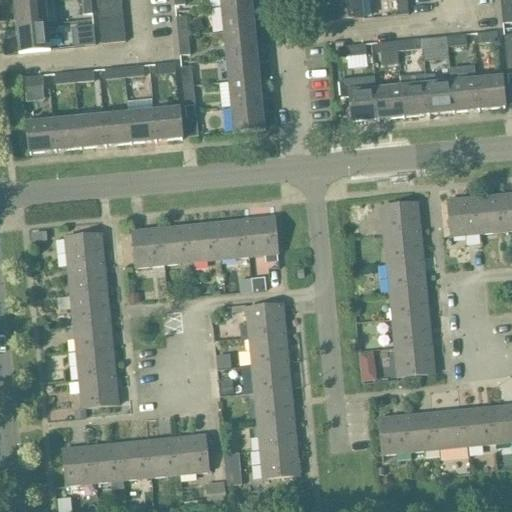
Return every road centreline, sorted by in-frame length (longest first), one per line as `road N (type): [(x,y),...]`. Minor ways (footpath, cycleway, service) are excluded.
road 1 (residential): [(0,201),(307,171)]
road 2 (residential): [(333,444),(307,171)]
road 3 (residential): [(307,171),(511,150)]
road 4 (residential): [(307,171),(294,37)]
road 5 (residential): [(11,511),(0,384)]
